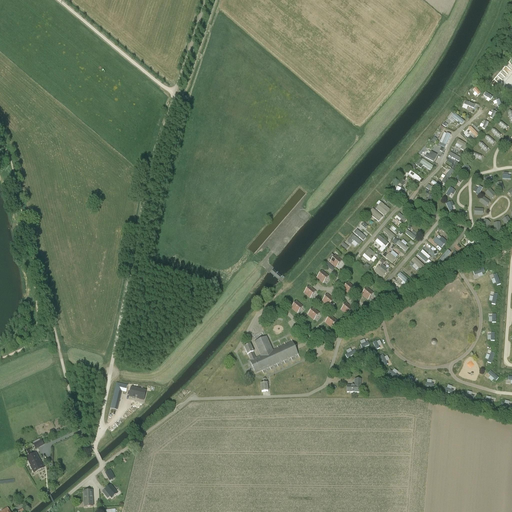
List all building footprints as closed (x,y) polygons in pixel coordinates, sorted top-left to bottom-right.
[(472,107),(473,104),(465,101),(462,108),(467,110),(468,106),(472,107)] [(455,114),(452,118),(462,125),(465,121),(455,114)] [(501,121),(498,124),(507,132),(510,128),(501,121)] [(470,133),(475,138),(479,135),(471,126),(467,129),(470,132),(470,133)] [(491,131),(499,140),(503,137),(495,128),(491,131)] [(438,145),(445,148),(451,135),(444,132),(438,145)] [(488,135),(485,138),(494,147),(497,143),(488,135)] [(455,147),(464,150),(467,144),(458,140),(455,147)] [(482,141),(478,145),(485,152),(489,148),(482,141)] [(459,161),(461,158),(450,153),(449,156),(459,161)] [(418,163),(430,171),(433,167),(423,159),(421,161),(420,160),(418,163)] [(465,174),(471,170),(467,165),(461,169),(465,174)] [(441,176),(439,180),(446,183),(454,170),(451,168),(445,178),(441,176)] [(410,171),(408,175),(420,182),(422,178),(410,171)] [(492,175),(484,177),(486,183),(493,182),(492,175)] [(457,176),(455,181),(461,184),(463,179),(457,176)] [(440,189),(441,186),(433,180),(431,183),(440,189)] [(498,191),(504,190),(502,182),(496,183),(498,191)] [(480,195),(483,188),(480,186),(478,189),(475,187),(473,192),(480,195)] [(397,187),(395,194),(404,198),(407,191),(397,187)] [(452,198),(456,191),(450,187),(446,195),(452,198)] [(491,189),(486,193),(491,200),(496,195),(491,189)] [(479,202),(486,207),(491,202),(483,196),(479,202)] [(453,201),(446,204),(449,211),(456,208),(453,201)] [(375,208),(384,216),(390,210),(381,202),(375,208)] [(369,213),(380,222),(383,217),(373,209),(369,213)] [(395,218),(399,223),(404,217),(399,213),(395,218)] [(511,223),(508,216),(502,219),(507,227),(511,223)] [(480,226),(486,230),(491,222),(485,219),(480,226)] [(386,228),(383,232),(392,239),(395,236),(386,228)] [(348,242),(357,249),(365,236),(357,230),(348,242)] [(413,240),(418,235),(413,231),(411,233),(408,230),(405,233),(413,240)] [(441,248),(447,242),(439,235),(433,241),(441,248)] [(375,242),(381,247),(379,250),(383,252),(389,243),(379,236),(375,242)] [(409,248),(406,245),(407,244),(400,239),(398,242),(395,239),(393,241),(406,252),(409,248)] [(377,258),(375,256),(376,255),(369,249),(363,256),(369,262),(371,260),(373,262),(377,258)] [(386,258),(393,264),(399,256),(392,250),(386,258)] [(423,250),(417,256),(426,263),(431,257),(423,250)] [(448,250),(440,259),(443,262),(451,253),(448,250)] [(330,262),(336,267),(341,261),(335,256),(330,262)] [(412,267),(417,271),(419,268),(421,270),(425,266),(415,257),(412,261),(415,264),(412,267)] [(329,269),(330,270),(332,272),(334,270),(334,269),(333,267),(329,264),(326,262),(324,265),(326,267),(329,269)] [(382,278),(389,270),(381,264),(375,271),(382,278)] [(483,277),(483,273),(484,272),(484,268),(473,270),(475,278),(483,277)] [(317,277),(323,283),(328,277),(322,271),(317,277)] [(397,276),(403,281),(401,284),(405,287),(410,281),(400,272),(397,276)] [(496,283),(497,285),(501,284),(498,274),(494,275),(494,279),(492,280),(493,284),(496,283)] [(348,283),(343,289),(349,294),(354,288),(348,283)] [(309,287),(304,293),(310,298),(315,292),(309,287)] [(362,294),(368,300),(373,294),(367,288),(362,294)] [(493,297),(490,296),(489,301),(492,301),(492,304),(496,305),(498,294),(494,293),(493,297)] [(322,301),(328,306),(334,300),(327,295),(322,301)] [(291,308),(297,313),(303,307),(296,302),(291,308)] [(346,303),(341,310),(347,315),(352,309),(346,303)] [(308,315),(314,320),(319,314),(313,308),(308,315)] [(337,321),(330,316),(325,322),(331,327),(337,321)] [(250,362),(255,374),(298,354),(292,342),(273,351),(266,337),(254,342),(261,357),(255,359),(254,356),(253,352),(250,344),(244,347),(248,355),(250,358),(252,361),(250,362)] [(370,346),(369,342),(366,343),(365,340),(360,341),(362,348),(370,346)] [(376,350),(383,347),(380,340),(373,343),(376,350)] [(351,348),(346,351),(348,354),(345,355),(347,358),(357,354),(355,350),(352,351),(351,348)] [(491,353),(490,355),(487,354),(486,359),(488,359),(487,362),(492,364),(495,354),(491,353)] [(388,355),(384,357),(383,355),(380,356),(384,366),(388,364),(389,366),(392,365),(388,355)] [(396,375),(398,372),(394,369),(393,372),(390,370),(388,374),(397,379),(399,376),(396,375)] [(491,371),(488,374),(491,376),(489,378),(492,381),(494,379),(496,381),(499,378),(491,371)] [(408,379),(405,378),(404,382),(414,386),(416,379),(409,376),(408,379)] [(354,379),(354,386),(347,386),(347,393),(361,393),(361,386),(361,380),(354,379)] [(434,383),(432,383),(432,380),(427,379),(426,387),(434,388),(434,383)] [(117,383),(110,409),(117,411),(121,391),(126,392),(128,386),(117,383)] [(448,385),(445,392),(452,394),(454,391),(451,390),(452,387),(448,385)] [(133,387),(130,397),(145,400),(147,390),(133,387)] [(475,396),(471,395),(472,392),(468,391),(467,394),(464,394),(463,397),(473,400),(475,396)] [(504,404),(502,403),(501,407),(511,409),(511,406),(511,405),(509,405),(510,402),(505,400),(504,404)] [(36,450),(44,445),(41,440),(33,444),(36,450)] [(34,473),(44,468),(42,463),(41,464),(36,453),(27,458),(27,459),(28,458),(29,462),(31,466),(30,466),(34,473)] [(111,485),(105,490),(108,494),(105,496),(108,499),(110,496),(112,498),(117,494),(111,485)] [(84,507),(93,507),(92,491),(84,491),(84,507)] [(24,507),(21,503),(16,506),(17,508),(16,509),(17,511),(24,511),(27,509),(25,507),(24,507)]
